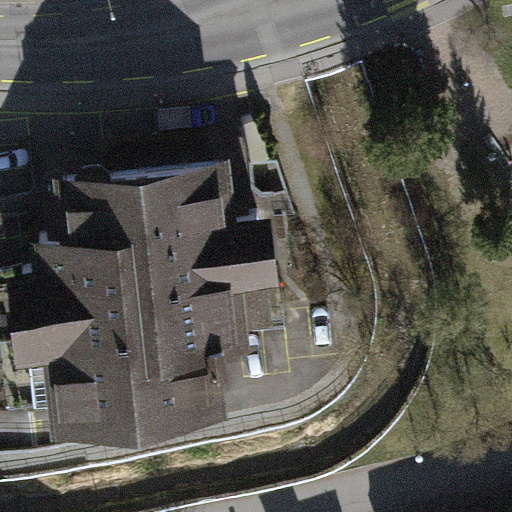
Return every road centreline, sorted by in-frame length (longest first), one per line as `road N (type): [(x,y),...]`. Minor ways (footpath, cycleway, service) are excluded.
road 1 (tertiary): [(306,0),(114,54),(0,57)]
road 2 (residential): [(511,452),(273,511)]
